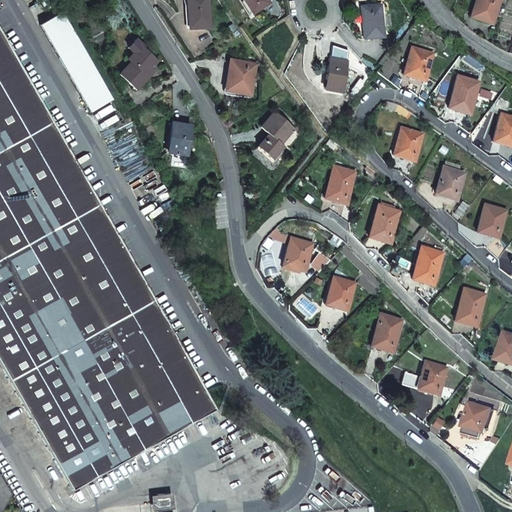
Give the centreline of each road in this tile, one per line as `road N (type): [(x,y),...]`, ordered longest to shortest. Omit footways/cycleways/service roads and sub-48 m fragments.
road 1 (residential): [(511,179),(398,95),(369,102),(360,122),(368,155),(511,285)]
road 2 (residential): [(239,257),(284,214),(328,220),(511,395)]
road 3 (residential): [(471,511),(452,468),(315,352),(239,257)]
road 4 (residential): [(239,257),(224,149),(137,0)]
